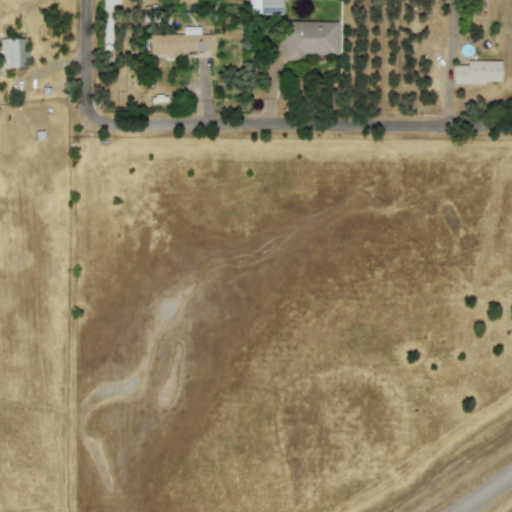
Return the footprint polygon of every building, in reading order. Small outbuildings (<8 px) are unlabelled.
[(281,14),(281,0),(247,0),(247,13),(281,14)] [(483,14),(483,0),(471,0),(471,14),(483,14)] [(281,60),(300,60),(300,53),(336,54),(337,21),(281,20),(281,60)] [(148,34),(148,54),(165,54),(165,58),(183,58),(183,50),(211,50),(211,33),(198,33),(198,26),(181,26),(181,34),(148,34)] [(0,39),(0,67),(24,66),(23,38),(0,39)] [(499,83),(499,61),(465,60),(465,65),(452,65),(451,82),(499,83)]
